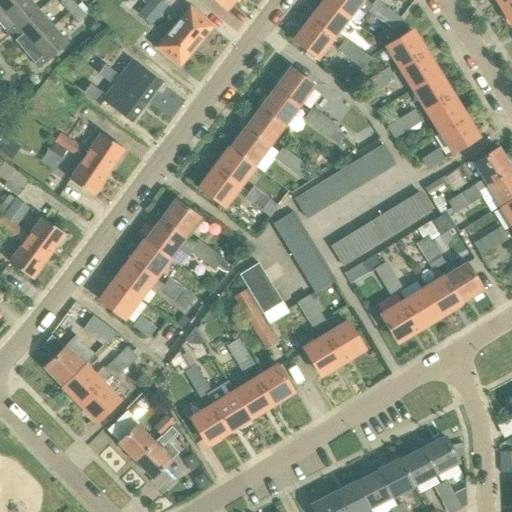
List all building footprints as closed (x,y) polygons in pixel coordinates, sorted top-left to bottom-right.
[(0,0),(0,15),(17,0),(0,0)] [(0,24),(10,36),(39,10),(29,0),(17,0),(0,15),(0,24)] [(78,23),(86,16),(71,0),(61,0),(59,2),(78,23)] [(152,26),(160,16),(139,0),(137,0),(131,8),(139,15),(138,15),(152,26)] [(139,0),(160,16),(167,7),(158,0),(139,0)] [(211,0),(226,12),(235,0),(211,0)] [(333,38),(348,18),(326,0),(325,0),(311,20),(333,38)] [(326,0),(348,18),(362,0),(326,0)] [(379,21),(388,9),(376,0),(374,0),(366,11),(379,21)] [(511,0),(509,0),(501,5),(511,23),(511,0)] [(172,27),(196,47),(213,27),(189,7),(172,27)] [(388,9),(379,21),(391,31),(401,19),(388,9)] [(25,52),(53,27),(39,10),(10,36),(25,52)] [(317,58),(333,38),(311,20),(295,40),(317,58)] [(53,27),(25,52),(39,68),(68,43),(53,27)] [(179,68),(196,47),(172,27),(155,47),(179,68)] [(400,67),(425,52),(412,31),(387,46),(400,67)] [(349,60),(358,49),(346,39),(337,51),(349,60)] [(358,49),(349,60),(362,69),(370,58),(358,49)] [(414,89),(438,74),(425,52),(400,67),(414,89)] [(117,81),(148,104),(162,84),(131,62),(120,76),(106,66),(99,75),(113,86),(117,81)] [(276,87),(300,106),(316,85),(291,67),(276,87)] [(388,67),(374,76),(382,88),(395,80),(388,67)] [(427,110),(452,95),(438,74),(414,89),(427,110)] [(374,76),(360,84),(368,97),(382,88),(374,76)] [(133,123),(148,104),(117,81),(113,86),(106,96),(92,85),(84,94),(99,105),(102,101),(133,123)] [(285,127),(300,106),(276,87),(260,108),(285,127)] [(440,132),(465,116),(452,95),(427,110),(440,132)] [(320,121),(324,115),(312,107),(304,118),(319,130),(323,123),(320,121)] [(269,147),(285,127),(260,108),(245,128),(269,147)] [(400,118),(407,130),(421,122),(417,115),(422,112),(419,108),(414,111),(414,109),(400,118)] [(329,137),(333,132),(338,126),(324,115),(320,121),(323,123),(319,130),(329,137)] [(465,116),(440,132),(453,153),(478,138),(465,116)] [(394,139),(407,130),(400,118),(386,127),(394,139)] [(255,167),(269,147),(245,128),(230,148),(255,167)] [(333,132),(329,137),(339,145),(343,139),(333,132)] [(55,139),(78,153),(81,147),(59,133),(55,139)] [(84,157),(107,172),(123,150),(100,134),(84,157)] [(84,157),(78,153),(55,139),(53,142),(54,143),(49,151),(61,158),(66,151),(82,161),(69,180),(92,195),(107,172),(84,157)] [(373,150),(385,171),(395,164),(383,144),(373,150)] [(240,185),(255,167),(230,148),(215,167),(240,185)] [(278,153),(303,172),(307,167),(282,148),(278,153)] [(488,187),(511,171),(511,169),(498,148),(474,163),(488,187)] [(427,170),(444,159),(438,149),(421,159),(427,170)] [(375,177),(385,171),(373,150),(363,156),(375,177)] [(303,173),(303,172),(278,153),(273,159),(299,178),(300,176),(304,180),(307,176),(303,173)] [(365,183),(375,177),(363,156),(353,162),(365,183)] [(3,162),(0,160),(0,176),(7,182),(15,172),(14,171),(15,170),(3,162)] [(356,189),(365,183),(353,162),(343,168),(356,189)] [(225,206),(240,185),(215,167),(200,188),(225,206)] [(346,195),(356,189),(343,168),(333,174),(346,195)] [(501,207),(511,200),(511,171),(488,187),(501,207)] [(336,201),(346,195),(333,174),(324,180),(336,201)] [(430,197),(447,187),(442,178),(424,188),(430,197)] [(326,206),(336,201),(324,180),(314,186),(326,206)] [(474,185),(461,193),(468,205),(482,196),(474,185)] [(316,212),(326,206),(314,186),(304,192),(316,212)] [(271,217),(260,208),(263,204),(260,201),(264,195),(252,187),(243,198),(261,211),(256,218),(263,223),(268,217),(270,218),(271,217)] [(306,219),(316,212),(304,192),(294,198),(306,219)] [(408,198),(421,219),(431,213),(418,192),(408,198)] [(461,193),(448,201),(455,213),(468,205),(461,193)] [(260,208),(271,217),(278,206),(264,195),(260,201),(263,204),(260,208)] [(15,199),(3,215),(13,223),(10,228),(8,226),(4,231),(16,240),(23,230),(17,226),(30,208),(15,198),(15,199)] [(411,225),(421,219),(408,198),(398,204),(411,225)] [(161,219),(185,238),(201,218),(176,199),(161,219)] [(511,224),(511,200),(501,207),(511,224)] [(401,231),(411,225),(398,204),(389,210),(401,231)] [(392,237),(401,231),(389,210),(379,216),(392,237)] [(279,234),(299,222),(293,211),(273,223),(279,234)] [(448,217),(446,213),(431,222),(437,232),(438,232),(440,236),(454,227),(448,217)] [(3,215),(2,215),(1,216),(0,217),(0,227),(4,231),(8,226),(10,228),(13,223),(3,215)] [(382,243),(392,237),(379,216),(369,222),(382,243)] [(26,240),(48,256),(64,234),(42,218),(26,240)] [(185,239),(185,238),(161,219),(145,240),(170,259),(178,248),(188,256),(190,253),(188,251),(193,245),(185,239)] [(285,244),(305,232),(299,222),(279,234),(285,244)] [(372,249),(382,243),(369,222),(359,228),(372,249)] [(489,243),(492,248),(508,238),(501,226),(489,234),(493,240),(489,243)] [(362,255),(372,249),(359,228),(350,234),(362,255)] [(421,252),(434,244),(428,236),(422,240),(416,230),(409,234),(421,252)] [(291,253),(311,241),(305,232),(285,244),(291,253)] [(353,261),(362,255),(350,234),(340,240),(353,261)] [(480,256),(492,248),(489,243),(493,240),(489,234),(473,244),(480,256)] [(193,245),(188,251),(190,253),(201,261),(210,249),(197,239),(193,245)] [(32,279),(48,256),(26,240),(10,263),(32,279)] [(156,278),(170,259),(145,240),(131,258),(156,278)] [(342,267),(353,261),(340,240),(330,246),(342,267)] [(297,263),(317,251),(311,241),(291,253),(297,263)] [(434,244),(421,252),(433,271),(445,263),(434,244)] [(223,259),(210,249),(201,261),(214,271),(219,265),(222,260),(223,259)] [(303,273),(323,261),(317,251),(297,263),(303,273)] [(141,298),(156,278),(131,258),(116,279),(141,298)] [(309,283),(329,271),(323,261),(303,273),(309,283)] [(382,283),(394,276),(386,262),(374,270),(382,283)] [(446,275),(463,302),(484,289),(467,262),(446,275)] [(245,285),(264,274),(258,264),(239,275),(245,285)] [(353,268),(344,274),(350,284),(359,278),(353,268)] [(329,271),(309,283),(315,293),(335,281),(329,271)] [(251,294),(270,283),(264,274),(245,285),(251,294)] [(441,316),(463,302),(446,275),(424,288),(441,316)] [(394,276),(382,283),(390,296),(402,289),(394,276)] [(124,319),(141,298),(116,279),(99,300),(124,319)] [(172,300),(180,289),(167,279),(159,290),(172,300)] [(204,281),(196,304),(207,307),(215,285),(204,281)] [(256,304),(275,292),(270,283),(251,294),(256,304)] [(419,329),(441,316),(424,288),(402,302),(419,329)] [(180,289),(172,300),(184,310),(193,299),(180,289)] [(265,350),(277,343),(255,307),(245,290),(233,297),(243,315),(265,350)] [(275,292),(256,304),(263,314),(281,302),(275,292)] [(305,316),(317,308),(308,295),(296,302),(305,316)] [(398,342),(419,329),(402,302),(381,315),(398,342)] [(317,308),(305,316),(314,329),(326,322),(317,308)] [(82,330),(103,346),(116,333),(93,315),(82,330)] [(181,329),(188,320),(183,315),(175,325),(181,329)] [(148,339),(156,328),(139,316),(132,327),(148,339)] [(326,335),(343,362),(365,348),(348,321),(326,335)] [(204,354),(208,351),(195,329),(186,341),(197,358),(204,354)] [(76,335),(43,367),(62,386),(84,364),(94,354),(76,335)] [(321,375),(343,362),(326,335),(304,348),(321,375)] [(240,356),(247,352),(238,338),(232,342),(240,356)] [(127,346),(116,358),(126,368),(137,357),(127,346)] [(243,373),(249,370),(240,356),(234,360),(243,373)] [(116,358),(104,369),(114,380),(126,368),(116,358)] [(84,364),(62,386),(80,404),(102,382),(96,376),(84,364)] [(203,378),(195,365),(183,372),(192,385),(203,378)] [(255,379),(271,405),(294,392),(278,365),(255,379)] [(211,391),(203,378),(192,385),(201,399),(206,396),(207,396),(205,394),(211,391)] [(250,418),(271,405),(255,379),(234,392),(250,418)] [(250,418),(234,392),(227,381),(211,391),(205,394),(212,405),(213,405),(229,431),(250,418)] [(102,382),(80,404),(97,422),(120,400),(108,388),(102,382)] [(207,445),(229,431),(213,405),(212,405),(191,418),(207,445)] [(153,428),(161,436),(171,427),(175,423),(167,415),(153,428)] [(123,438),(118,443),(135,461),(155,442),(137,424),(123,438)] [(155,442),(135,461),(152,479),(161,470),(162,469),(172,460),(179,453),(169,443),(178,434),(171,427),(161,436),(155,442)] [(423,448),(437,474),(459,462),(445,436),(423,448)] [(414,485),(437,474),(423,448),(401,459),(414,485)] [(392,497),(414,485),(401,459),(379,471),(392,497)] [(370,508),(392,497),(379,471),(357,482),(370,508)] [(450,500),(455,497),(446,480),(433,487),(440,500),(448,496),(450,500)] [(344,511),(362,511),(370,508),(357,482),(335,494),(344,511)] [(315,511),(344,511),(335,494),(312,505),(315,511)] [(454,511),(462,508),(455,497),(450,500),(448,496),(440,500),(446,511),(454,511)] [(407,511),(402,503),(389,510),(390,511),(407,511)]
